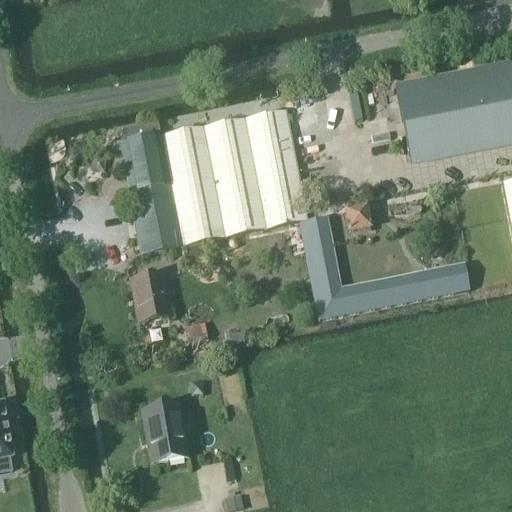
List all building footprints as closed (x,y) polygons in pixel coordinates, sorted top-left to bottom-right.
[(511,69),(395,92),(404,136),(511,115),(511,69)] [(285,116),(120,148),(129,193),(169,185),(182,251),(183,250),(185,260),(205,256),(203,246),(307,225),(285,116)] [(511,185),(503,187),(511,235),(511,185)] [(368,204),(344,209),(349,235),(374,230),(368,204)] [(336,261),(306,267),(316,324),(472,295),(466,264),(341,289),(336,261)] [(138,327),(171,320),(163,280),(129,287),(138,327)] [(0,476),(11,474),(9,461),(13,460),(4,406),(0,406),(0,476)] [(151,469),(188,462),(179,409),(142,416),(151,469)] [(228,511),(243,511),(241,499),(226,502),(228,511)]
